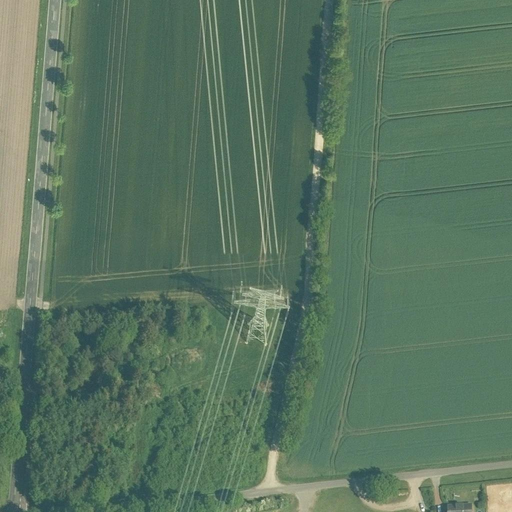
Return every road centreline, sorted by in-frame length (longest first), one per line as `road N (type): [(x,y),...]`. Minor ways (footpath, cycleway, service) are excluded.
road 1 (tertiary): [(9,511),(53,0)]
road 2 (track): [(271,491),(275,438),(309,303),(331,0)]
road 3 (unclassified): [(91,511),(511,464)]
